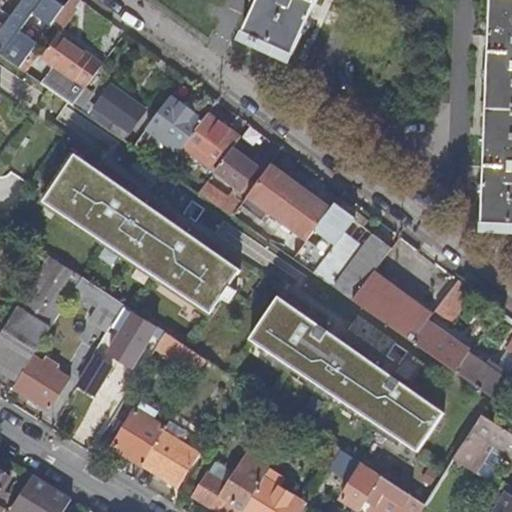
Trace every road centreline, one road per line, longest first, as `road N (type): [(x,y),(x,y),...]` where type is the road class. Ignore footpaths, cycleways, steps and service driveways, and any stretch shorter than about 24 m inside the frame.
road 1 (residential): [(511,288),(122,0)]
road 2 (residential): [(142,511),(0,422)]
